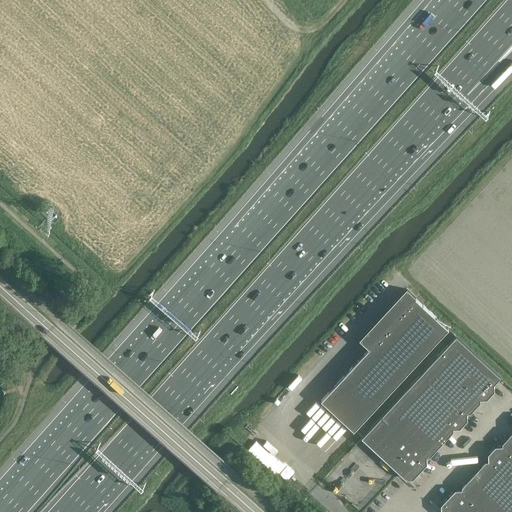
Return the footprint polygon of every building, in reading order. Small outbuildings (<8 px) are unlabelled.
[(355,431),(448,328),(406,290),(361,340),(370,348),(321,401),(355,431)] [(427,456),(448,434),(453,428),(460,427),(468,419),(467,412),(480,398),(487,398),(495,390),(494,383),(501,376),(456,335),(362,438),(406,478),(413,478),(427,463),(427,456)] [(277,408),(300,385),(291,376),(268,400),(277,408)] [(511,511),(511,434),(502,445),(495,445),(488,453),(488,460),(462,489),(455,489),(441,504),(441,511),(442,511),(511,511)] [(257,439),(249,448),(264,461),(272,453),(257,439)]
